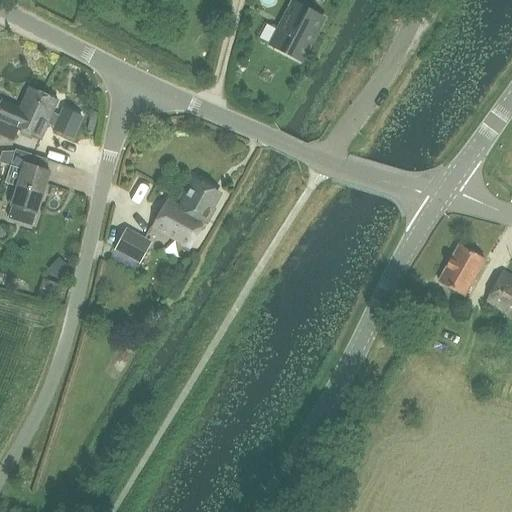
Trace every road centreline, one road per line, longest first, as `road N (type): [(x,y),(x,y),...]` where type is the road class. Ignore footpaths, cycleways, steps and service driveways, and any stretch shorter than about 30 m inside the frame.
road 1 (unclassified): [(0,473),(35,417),(70,326),(125,74)]
road 2 (tertiary): [(262,511),(440,196)]
road 3 (unclassified): [(324,163),(125,74)]
road 4 (unclassified): [(324,163),(420,0)]
road 5 (unclassified): [(125,74),(0,10)]
road 6 (tertiary): [(440,196),(511,98)]
road 7 (unclassified): [(440,196),(324,163)]
